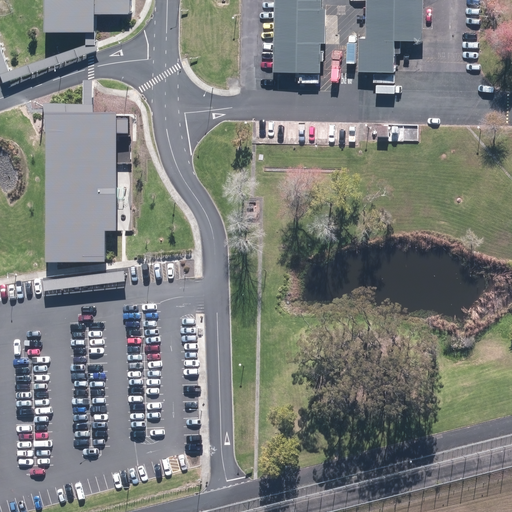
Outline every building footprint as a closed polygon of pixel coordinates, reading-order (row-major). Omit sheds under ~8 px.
[(42,0),(43,34),(92,34),(92,14),(129,14),(128,0),(42,0)] [(324,0),(277,0),(277,71),(323,72),(324,43),(328,43),(329,8),(324,8),(324,0)] [(426,41),(426,0),(369,0),(369,38),(363,38),(362,71),(397,72),(398,40),(426,41)] [(115,114),(45,114),(46,263),(105,263),(105,230),(116,230),(115,114)] [(391,124),(380,124),(380,135),(390,135),(391,124)] [(169,145),(159,149),(167,168),(177,164),(169,145)] [(181,185),(162,190),(165,198),(183,193),(181,185)] [(123,254),(124,265),(139,264),(138,252),(123,254)] [(13,476),(16,486),(35,481),(32,471),(13,476)]
